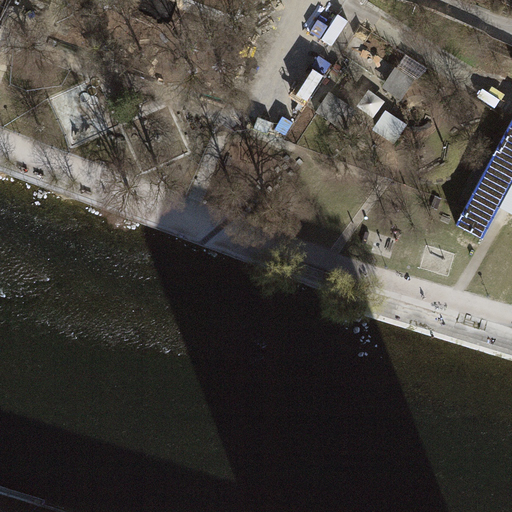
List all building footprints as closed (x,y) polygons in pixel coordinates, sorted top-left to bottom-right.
[(197,0),(230,12),(234,0),(197,0)] [(414,79),(395,66),(381,86),(401,99),(414,79)] [(357,110),(329,91),(316,112),(345,130),(357,110)] [(405,124),(385,110),(372,128),(393,142),(405,124)] [(511,121),(458,225),(483,238),(511,183),(511,121)] [(36,511),(0,499),(0,511),(36,511)]
